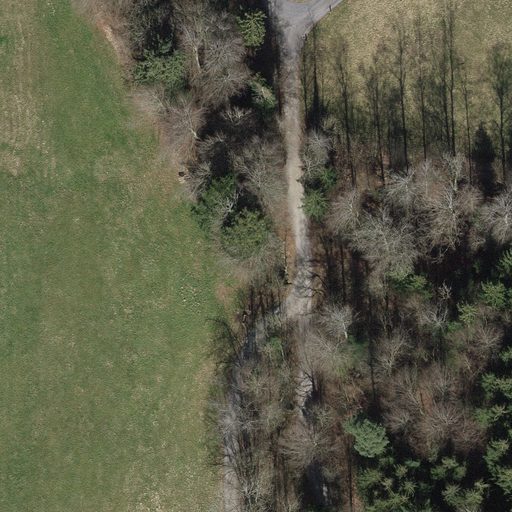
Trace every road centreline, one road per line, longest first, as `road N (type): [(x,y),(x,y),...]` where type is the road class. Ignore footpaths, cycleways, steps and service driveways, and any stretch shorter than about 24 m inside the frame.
road 1 (track): [(327,511),(313,475),(306,409),(305,246),(294,203),(289,24)]
road 2 (track): [(237,511),(236,377),(251,337),(281,312),(305,314)]
